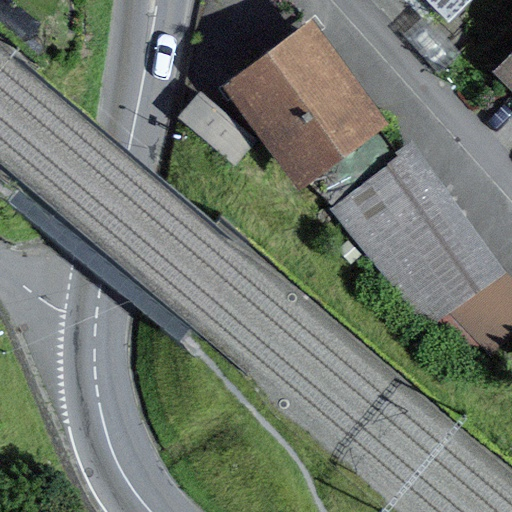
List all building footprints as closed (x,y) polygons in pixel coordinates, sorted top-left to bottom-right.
[(469,0),(427,0),(448,21),(469,0)] [(400,156),(313,37),(241,89),(299,171),(336,206),(400,156)] [(511,53),(492,73),(511,92),(511,53)] [(257,141),(199,91),(177,117),(236,166),(257,141)] [(402,154),(400,156),(336,206),(334,208),(423,316),(444,301),(491,350),(511,329),(511,285),(492,266),(483,275),(465,251),(468,248),(402,154)]
